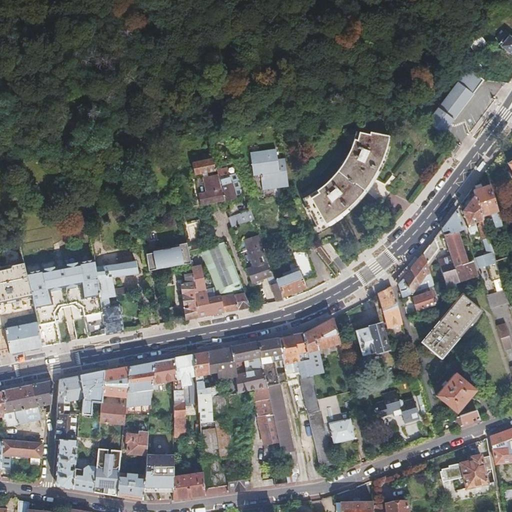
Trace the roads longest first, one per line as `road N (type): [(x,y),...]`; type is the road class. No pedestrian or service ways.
road 1 (secondary): [(0,374),(244,329),(344,290),(393,252),(511,104)]
road 2 (unclassified): [(485,426),(300,491),(150,508),(0,488)]
